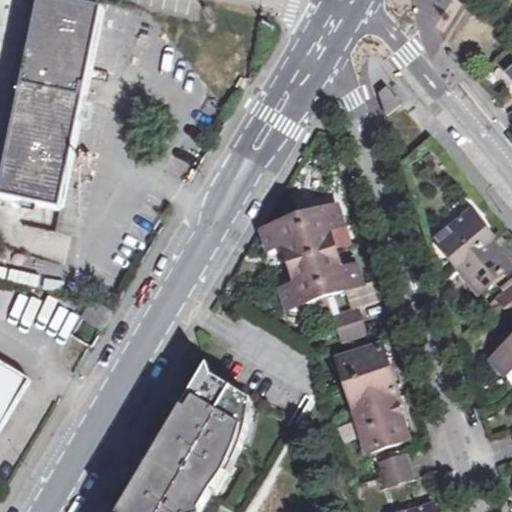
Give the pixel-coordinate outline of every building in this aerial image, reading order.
[(42,0),(2,198),(64,211),(106,9),(61,0),(42,0)] [(381,94),(388,116),(402,105),(389,89),(381,94)] [(344,226),(338,208),(263,233),(269,251),(285,246),(298,286),(283,291),(289,309),(363,285),(357,267),(342,272),(328,231),(344,226)] [(437,242),(480,294),(511,267),(511,266),(492,243),(495,240),(472,213),(437,242)] [(511,288),(497,300),(511,317),(511,288)] [(94,302),(84,319),(103,331),(113,314),(94,302)] [(344,344),(369,336),(360,309),(335,317),(344,344)] [(511,345),(494,361),(506,375),(511,369),(511,345)] [(383,347),(339,361),(370,454),(410,441),(398,405),(402,404),(383,347)] [(0,435),(32,382),(0,362),(0,435)] [(216,511),(216,510),(252,459),(268,397),(211,370),(126,511),(216,511)] [(390,489),(416,481),(408,455),(382,463),(390,489)]
